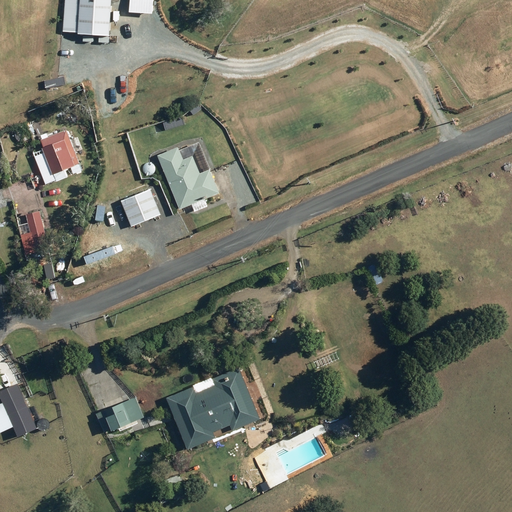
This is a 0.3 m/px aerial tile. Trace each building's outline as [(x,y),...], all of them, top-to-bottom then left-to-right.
[(50,132),(42,135),(50,159),(40,162),(48,184),(84,172),(81,165),(84,164),(76,140),(72,141),(68,130),(51,135),(50,132)] [(187,159),(182,147),(160,156),(182,209),(224,192),(223,189),(233,185),(224,163),(204,172),(197,155),(187,159)] [(150,214),(136,183),(108,196),(122,227),(150,214)] [(34,221),(20,224),(27,254),(50,249),(43,217),(34,219),(34,221)] [(170,396),(191,448),(219,436),(217,431),(233,424),(235,430),(264,418),(243,366),(170,396)] [(0,432),(16,425),(21,435),(39,427),(40,428),(41,428),(41,429),(42,430),(43,430),(44,430),(45,430),(46,430),(47,430),(48,430),(49,429),(50,429),(50,428),(51,427),(51,426),(51,425),(52,424),(51,423),(51,422),(51,421),(50,420),(49,419),(48,418),(47,418),(46,418),(45,418),(44,418),(43,418),(42,419),(41,420),(40,420),(40,421),(40,422),(21,381),(0,391),(5,401),(0,403),(0,432)] [(145,417),(137,396),(99,412),(108,433),(145,417)] [(164,417),(146,416),(146,428),(164,429),(164,417)]
